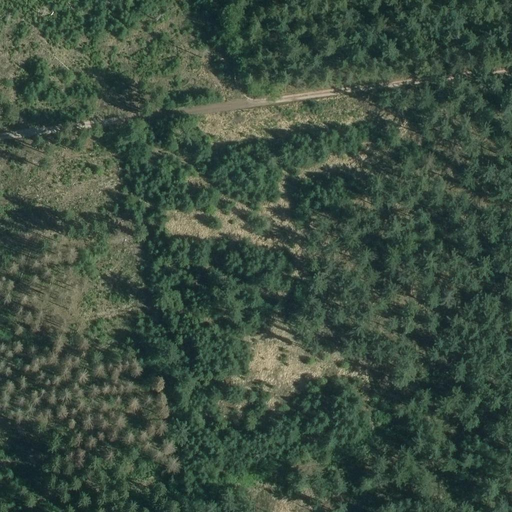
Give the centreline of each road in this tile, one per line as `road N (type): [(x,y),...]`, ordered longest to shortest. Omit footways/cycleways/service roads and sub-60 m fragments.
road 1 (track): [(240,105),(511,65)]
road 2 (track): [(0,139),(240,105)]
